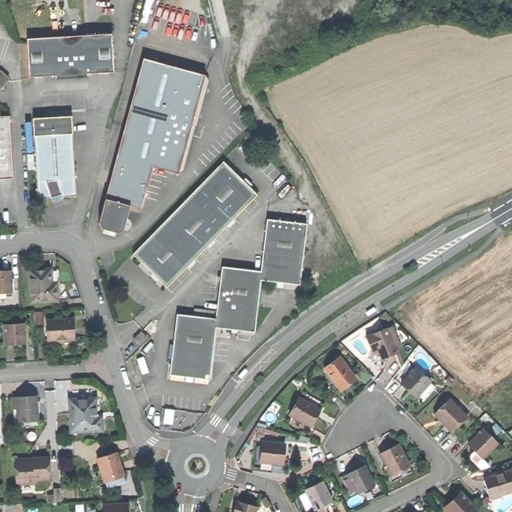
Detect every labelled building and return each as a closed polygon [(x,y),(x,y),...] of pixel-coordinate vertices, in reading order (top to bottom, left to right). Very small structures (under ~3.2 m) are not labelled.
[(27,40),(29,78),(55,77),(88,75),(114,73),(112,35),(27,40)] [(205,76),(143,60),(99,224),(102,230),(109,232),(119,235),(124,231),(130,207),(142,210),(153,168),(179,175),(205,76)] [(0,116),(3,116),(1,91),(13,79),(4,71),(1,71),(0,70),(0,116)] [(0,178),(15,178),(12,116),(3,116),(0,116),(0,178)] [(34,119),(34,136),(73,134),(72,117),(34,119)] [(38,199),(51,199),(63,198),(76,197),(73,134),(34,136),(38,199)] [(151,272),(167,288),(258,195),(224,161),(133,254),(151,272)] [(177,314),(170,375),(188,377),(209,380),(216,328),(254,332),(261,280),(300,285),(307,224),(267,219),(261,271),(222,267),(217,311),(216,319),(194,316),(177,314)] [(31,271),(32,303),(59,302),(58,284),(53,284),(52,270),(43,270),(31,271)] [(0,294),(1,295),(13,294),(12,271),(0,272),(0,294)] [(195,309),(194,316),(216,319),(217,311),(195,309)] [(48,321),(49,342),(59,341),(61,344),(65,344),(67,341),(76,340),(75,330),(75,320),(48,321)] [(4,326),(5,346),(16,346),(26,345),(25,324),(4,326)] [(393,327),(387,329),(395,348),(400,346),(393,327)] [(366,336),(372,352),(378,350),(382,360),(388,357),(396,354),(397,354),(395,348),(387,329),(387,328),(366,336)] [(133,340),(139,345),(146,336),(141,331),(133,340)] [(400,353),(397,354),(396,354),(400,366),(404,364),(400,353)] [(324,369),(340,389),(347,383),(355,377),(339,357),(324,369)] [(416,368),(401,384),(409,391),(416,398),(420,394),(429,383),(431,381),(416,368)] [(435,387),(429,383),(420,394),(425,398),(435,387)] [(24,398),(12,398),(13,410),(18,410),(19,420),(30,419),(30,423),(39,422),(38,397),(24,398)] [(289,414),(311,427),(316,419),(321,410),(298,397),(289,414)] [(70,400),(72,432),(103,431),(103,418),(98,418),(95,418),(95,413),(98,413),(97,398),(70,400)] [(443,424),(452,433),(467,417),(450,399),(434,414),(443,424)] [(483,429),(468,444),(475,451),(471,455),(475,459),(478,463),(497,444),(483,429)] [(60,454),(74,454),(74,441),(60,441),(60,454)] [(262,442),(260,462),(283,464),(284,454),(285,444),(262,442)] [(380,454),(390,475),(400,470),(409,465),(399,445),(380,454)] [(98,460),(105,481),(124,474),(121,464),(117,453),(98,460)] [(15,464),(16,486),(36,485),(36,481),(50,480),(50,468),(49,458),(34,458),(34,463),(15,464)] [(347,474),(357,494),(366,490),(374,485),(364,465),(347,474)] [(484,478),(489,499),(511,492),(511,473),(511,470),(501,473),(502,473),(493,475),(484,478)] [(127,484),(124,474),(105,481),(108,490),(127,484)] [(350,497),(357,494),(347,474),(340,477),(350,497)] [(305,489),(315,510),(324,505),(323,503),(331,499),(322,481),(305,489)] [(50,495),(50,502),(62,502),(62,489),(55,489),(56,494),(50,495)] [(444,508),(447,511),(478,511),(460,492),(451,501),(444,508)] [(235,511),(255,511),(257,507),(236,501),(233,510),(236,511),(235,511)] [(130,511),(130,503),(104,505),(104,511),(130,511)]
